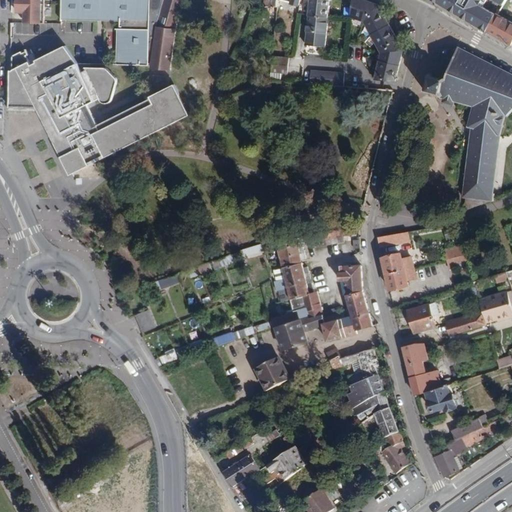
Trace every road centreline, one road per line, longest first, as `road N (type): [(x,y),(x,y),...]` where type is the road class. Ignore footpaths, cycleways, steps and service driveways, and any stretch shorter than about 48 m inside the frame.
road 1 (residential): [(427,12),(371,205),(370,269),(400,392),(438,487)]
road 2 (secondary): [(83,321),(117,342),(156,405),(170,445),(174,511)]
